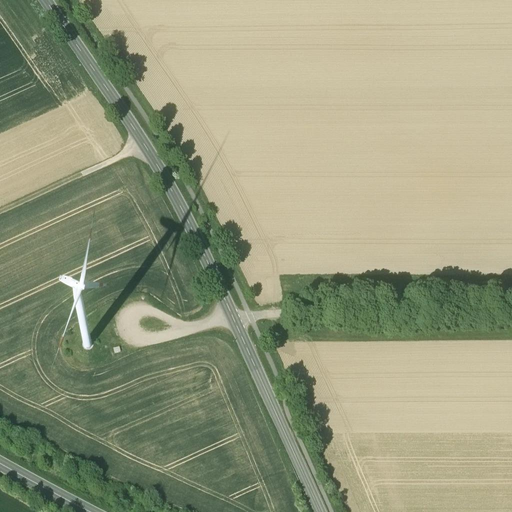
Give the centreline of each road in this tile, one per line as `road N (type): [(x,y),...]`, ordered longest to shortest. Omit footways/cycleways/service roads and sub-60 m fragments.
road 1 (secondary): [(43,0),(170,189),(319,511)]
road 2 (track): [(250,317),(511,311)]
road 3 (track): [(144,145),(0,212)]
